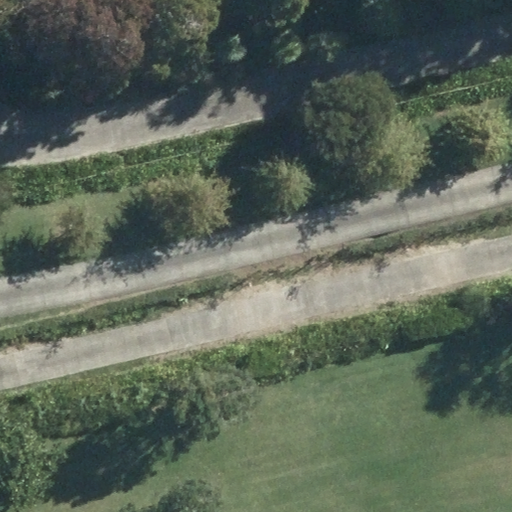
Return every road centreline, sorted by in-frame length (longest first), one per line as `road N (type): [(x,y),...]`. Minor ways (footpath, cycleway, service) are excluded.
road 1 (unknown): [(511,212),(0,331)]
road 2 (unknown): [(511,27),(14,133)]
